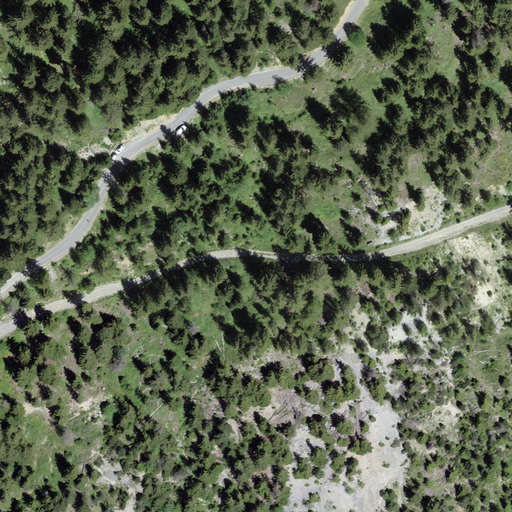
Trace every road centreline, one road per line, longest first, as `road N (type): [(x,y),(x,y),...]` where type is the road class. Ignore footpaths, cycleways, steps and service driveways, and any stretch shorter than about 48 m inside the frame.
road 1 (track): [(0,324),(193,260),(370,256),(511,203)]
road 2 (unclassified): [(360,0),(312,61),(217,88),(124,154),(66,246),(0,291)]
